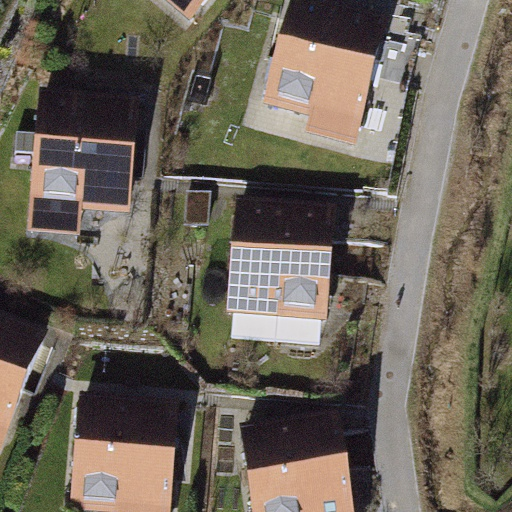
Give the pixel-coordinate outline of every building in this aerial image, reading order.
[(212,0),(165,0),(193,23),(212,0)] [(391,21),(310,0),(301,0),(274,110),(313,120),(309,136),(358,149),(391,21)] [(139,95),(42,90),(35,231),(86,234),(87,208),(133,210),(139,95)] [(338,212),(241,204),(230,337),(281,341),(283,315),(329,319),(338,212)] [(54,338),(0,315),(0,458),(2,460),(54,338)] [(178,511),(181,399),(72,396),(69,511),(83,511),(178,511)] [(349,511),(336,419),(241,432),(252,511),(349,511)]
